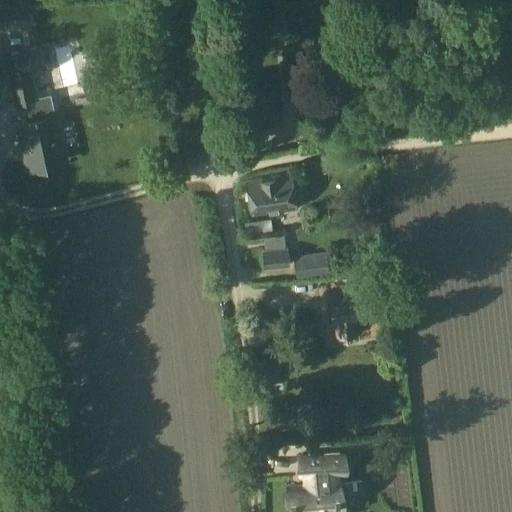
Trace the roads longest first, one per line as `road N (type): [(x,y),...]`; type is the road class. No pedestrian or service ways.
road 1 (residential): [(219,175),(260,511)]
road 2 (residential): [(511,130),(219,175)]
road 3 (residential): [(219,175),(0,218)]
